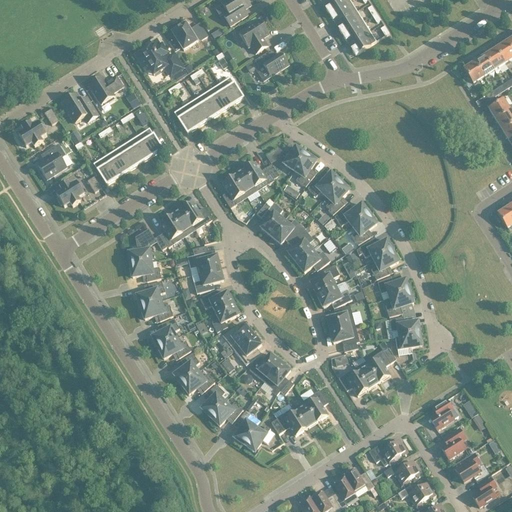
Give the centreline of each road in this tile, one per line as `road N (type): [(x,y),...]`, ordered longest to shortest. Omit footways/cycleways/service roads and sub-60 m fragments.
road 1 (residential): [(230,231),(233,278),(262,333),(300,362),(314,362),(320,344),(308,312),(282,267),(256,245)]
road 2 (residential): [(206,511),(199,476),(56,253)]
road 3 (residential): [(275,115),(373,203),(399,241),(437,343)]
road 4 (residential): [(459,511),(401,420),(260,511)]
road 5 (residential): [(0,122),(198,0)]
road 6 (residential): [(339,82),(412,64),(501,10)]
road 7 (residential): [(56,253),(189,170)]
